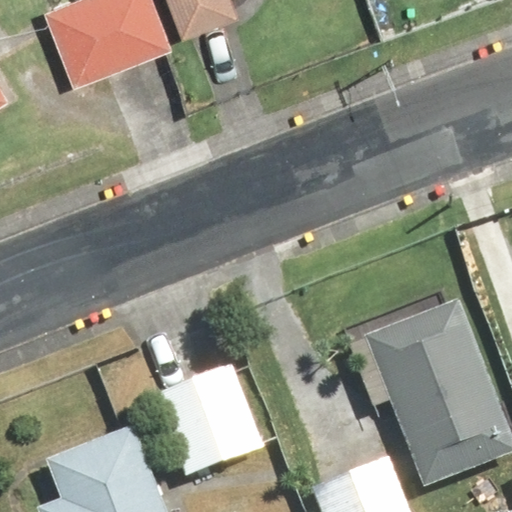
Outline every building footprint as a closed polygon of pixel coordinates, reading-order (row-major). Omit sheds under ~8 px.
[(163,0),(94,0),(54,15),(81,86),(181,49),(163,0)] [(178,0),(194,40),(251,19),(243,0),(178,0)] [(0,117),(23,104),(0,64),(0,117)] [(511,402),(474,303),(380,340),(437,489),(511,460),(511,402)] [(249,368),(168,397),(197,478),(278,449),(249,368)] [(179,511),(147,429),(59,463),(73,499),(49,508),(50,511),(179,511)] [(418,511),(398,460),(321,490),(329,511),(418,511)]
